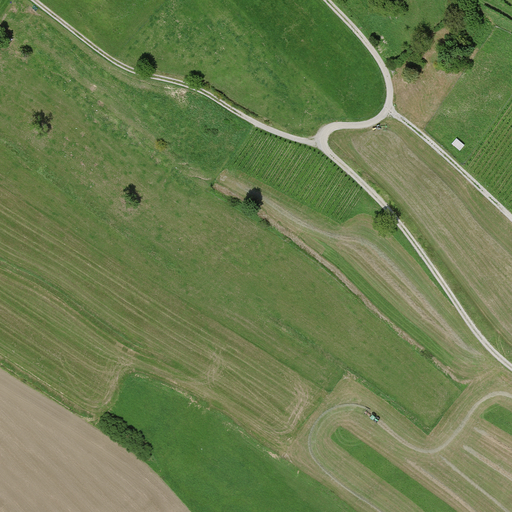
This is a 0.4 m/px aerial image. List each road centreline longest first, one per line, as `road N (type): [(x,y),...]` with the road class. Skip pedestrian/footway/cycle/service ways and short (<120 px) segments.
road 1 (track): [(32,0),(105,56),(323,144)]
road 2 (track): [(511,366),(414,240),(323,144)]
road 3 (track): [(323,144),(329,129),(381,119),(391,98),(384,66),(326,0)]
road 4 (track): [(511,219),(389,109)]
